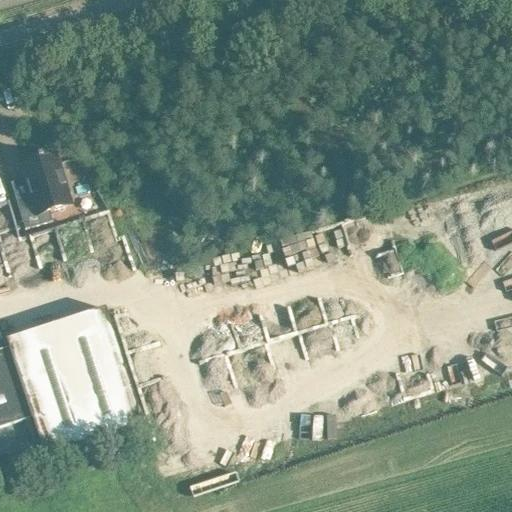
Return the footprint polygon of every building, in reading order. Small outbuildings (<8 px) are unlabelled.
[(28,124),(42,118),(38,107),(24,113),(28,124)] [(25,230),(53,222),(51,215),(72,208),(56,156),(44,160),(43,157),(28,161),(29,165),(23,166),(33,198),(17,203),(25,230)] [(146,430),(107,311),(8,343),(11,351),(33,421),(46,462),(146,430)] [(140,331),(148,355),(160,351),(151,327),(140,331)] [(0,431),(33,421),(11,351),(0,354),(0,431)]
